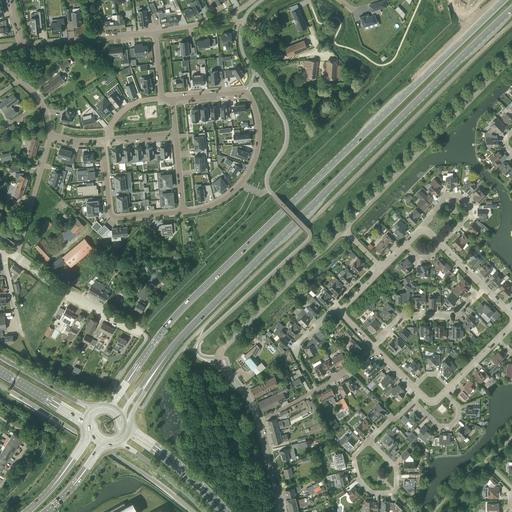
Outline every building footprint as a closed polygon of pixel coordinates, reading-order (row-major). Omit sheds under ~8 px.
[(170,1),(172,4),(173,6),(175,10),(179,8),(175,0),(171,0),(172,0),(170,1)] [(199,13),(197,9),(199,8),(199,9),(204,6),(201,0),(195,0),(197,4),(195,5),(184,10),(188,19),(188,18),(199,13)] [(372,11),(371,11),(372,14),(369,16),(369,14),(365,15),(360,16),(363,26),(377,22),(374,14),(381,12),(380,9),(386,7),(384,0),(375,3),(377,9),(372,11)] [(294,19),(296,19),(298,22),(296,23),(299,31),(307,27),(299,8),(297,4),(290,7),(292,11),(291,12),(294,19)] [(72,20),(73,20),(73,26),(82,25),(80,11),(72,12),(72,13),(71,13),(70,8),(66,9),(68,21),(72,20)] [(405,14),(405,13),(405,14),(403,12),(400,14),(395,9),(395,8),(394,9),(403,19),(405,14)] [(137,15),(138,21),(139,21),(140,25),(148,24),(146,9),(138,11),(138,15),(137,15)] [(41,31),(40,26),(44,26),(43,10),(36,11),(37,17),(31,18),(32,23),(30,23),(31,27),(32,27),(32,32),(41,31)] [(166,17),(165,12),(163,13),(159,14),(161,26),(167,25),(166,17)] [(170,12),(165,13),(165,12),(166,17),(167,25),(178,22),(176,12),(171,13),(170,12)] [(117,14),(117,20),(118,28),(125,27),(125,19),(123,20),(122,14),(117,14)] [(58,33),(62,33),(61,26),(64,25),(64,18),(57,19),(57,22),(51,23),(51,27),(51,29),(52,29),(52,34),(58,33)] [(118,28),(117,20),(104,21),(105,29),(118,28)] [(222,42),(225,42),(226,46),(231,45),(230,41),(232,41),(231,33),(229,33),(229,32),(224,33),(224,34),(222,34),(222,42)] [(204,39),(198,40),(199,48),(210,47),(210,46),(215,45),(215,38),(210,39),(209,38),(204,38),(204,39)] [(180,49),(182,49),(182,53),(189,52),(189,54),(195,54),(194,46),(191,46),(191,42),(186,43),(186,40),(180,41),(180,49)] [(298,42),(298,43),(285,48),(288,56),(307,49),(304,40),(298,42)] [(148,53),(147,45),(142,45),(142,44),(134,44),(135,48),(130,48),(131,56),(140,56),(140,54),(148,53)] [(113,47),(113,46),(108,47),(109,56),(122,55),(123,60),(121,60),(122,65),(129,65),(128,60),(127,49),(122,50),(122,47),(113,47)] [(73,62),(70,57),(60,65),(63,70),(71,64),(73,62)] [(326,62),(326,78),(341,79),(342,66),(337,65),(337,59),(330,58),(330,62),(326,62)] [(308,60),(304,60),(303,67),(307,68),(306,77),(316,78),(317,67),(318,67),(318,61),(308,60)] [(224,70),(225,77),(236,76),(238,79),(244,74),(239,65),(232,70),(224,70)] [(206,82),(205,66),(204,66),(205,70),(202,71),(202,73),(202,74),(193,75),(193,74),(192,75),(193,79),(192,79),(192,84),(193,84),(193,85),(198,84),(198,85),(198,84),(203,84),(203,82),(206,82)] [(216,83),(216,82),(219,82),(219,83),(219,80),(223,80),(222,71),(218,71),(218,70),(217,70),(218,71),(214,71),(214,72),(210,72),(211,75),(208,76),(209,80),(211,80),(212,83),(215,83),(216,83)] [(176,79),(176,84),(179,84),(179,85),(181,85),(181,86),(187,85),(187,81),(190,81),(189,72),(184,73),(184,76),(180,77),(180,78),(176,79)] [(63,75),(61,76),(59,74),(41,88),(46,94),(56,87),(57,88),(65,81),(64,80),(66,78),(66,77),(65,75),(63,75)] [(128,96),(129,95),(130,98),(130,97),(135,95),(134,94),(137,93),(136,92),(138,91),(136,85),(134,86),(133,84),(135,83),(132,75),(131,75),(131,76),(128,77),(130,84),(126,86),(126,85),(125,85),(127,90),(125,91),(128,96)] [(150,78),(143,78),(144,82),(142,82),(143,88),(144,88),(145,93),(146,93),(146,94),(150,93),(150,92),(152,92),(151,87),(152,87),(152,82),(151,83),(150,78)] [(110,93),(112,95),(108,98),(110,100),(110,101),(111,100),(111,101),(111,102),(111,101),(112,102),(112,103),(112,102),(113,103),(113,104),(113,103),(115,106),(122,101),(120,98),(120,97),(120,98),(119,97),(122,94),(117,85),(112,89),(114,91),(110,93)] [(17,100),(13,94),(0,103),(0,106),(6,114),(7,113),(10,117),(17,113),(13,108),(12,109),(10,106),(17,100)] [(101,105),(97,109),(105,118),(109,114),(108,114),(110,112),(108,109),(107,107),(109,105),(104,99),(99,102),(101,105)] [(234,111),(231,111),(231,119),(235,118),(235,112),(245,111),(245,105),(234,106),(234,111)] [(227,119),(231,119),(231,111),(227,111),(226,106),(220,106),(221,112),(221,117),(227,117),(227,119)] [(210,107),(211,113),(211,118),(217,118),(218,120),(221,120),(221,117),(221,112),(217,112),(217,107),(210,107)] [(504,115),(502,117),(505,121),(509,124),(510,123),(511,123),(511,122),(511,121),(511,118),(509,116),(511,114),(506,109),(505,107),(503,110),(505,112),(503,114),(504,115)] [(212,121),(211,118),(211,113),(208,113),(207,108),(201,108),(201,115),(202,119),(208,119),(208,121),(212,121)] [(99,117),(92,109),(90,110),(91,114),(83,116),(83,117),(82,118),(82,119),(81,119),(82,124),(83,123),(84,125),(85,124),(85,125),(85,124),(93,122),(93,123),(93,122),(95,122),(95,120),(98,117),(99,117)] [(64,121),(63,122),(66,123),(67,122),(70,123),(71,117),(73,118),(74,111),(67,110),(66,115),(62,114),(61,121),(64,121)] [(202,119),(201,115),(198,115),(197,110),(191,110),(192,116),(190,116),(190,120),(192,120),(192,121),(198,120),(198,123),(202,122),(202,119)] [(490,126),(494,130),(496,132),(497,131),(499,134),(504,129),(504,128),(506,126),(505,125),(497,117),(493,121),(494,122),(490,126)] [(240,130),(234,130),(234,134),(235,141),(234,141),(239,141),(239,143),(246,142),(245,140),(250,140),(250,139),(249,139),(249,133),(240,133),(240,130)] [(195,143),(207,142),(206,132),(199,133),(200,136),(195,136),(195,139),(194,139),(194,143),(195,143)] [(486,141),(486,144),(486,148),(490,148),(490,147),(494,146),(494,145),(498,145),(498,139),(493,139),(492,139),(492,134),(490,134),(486,133),(484,132),(484,138),(485,138),(485,141),(486,141)] [(35,155),(39,140),(29,137),(27,142),(28,142),(26,152),(35,155)] [(208,152),(207,142),(195,143),(196,150),(201,150),(201,153),(208,152)] [(161,153),(157,154),(158,160),(164,160),(164,157),(169,156),(169,152),(167,152),(167,146),(166,146),(166,145),(161,146),(160,146),(161,153)] [(236,150),(234,156),(238,158),(239,156),(246,159),(246,157),(247,157),(249,154),(248,154),(248,152),(241,149),(241,148),(241,146),(232,146),(232,149),(236,150)] [(135,148),(136,155),(136,158),(140,158),(141,161),(147,160),(147,158),(147,154),(142,154),(142,147),(141,147),(136,147),(136,148),(135,148)] [(147,154),(147,158),(151,158),(152,161),(158,160),(157,154),(153,154),(153,147),(152,147),(147,147),(147,148),(146,148),(147,154)] [(72,151),(60,148),(59,151),(58,151),(57,156),(69,160),(68,163),(72,164),(75,155),(71,154),(72,151)] [(125,156),(125,159),(129,159),(130,162),(136,161),(136,158),(136,155),(131,155),(131,148),(130,148),(125,148),(125,149),(124,149),(125,156)] [(125,160),(125,159),(125,156),(120,156),(120,149),(119,149),(114,149),(114,150),(113,150),(114,157),(112,157),(112,161),(118,160),(119,163),(125,162),(125,160)] [(495,153),(490,157),(489,158),(494,162),(492,164),(496,168),(502,162),(499,159),(503,156),(498,151),(496,154),(495,153)] [(0,159),(1,159),(2,163),(12,161),(10,152),(0,154),(0,155),(0,159)] [(84,163),(86,162),(86,166),(93,165),(93,162),(94,162),(94,160),(94,154),(94,155),(93,153),(88,153),(88,152),(83,153),(83,155),(83,156),(84,161),(84,163)] [(196,163),(208,162),(207,155),(208,155),(208,152),(201,153),(201,156),(195,156),(196,163)] [(229,172),(236,177),(239,172),(241,168),(239,166),(241,164),(241,163),(233,161),(233,162),(226,158),(224,161),(230,166),(231,165),(233,166),(229,172)] [(511,173),(511,171),(511,170),(511,169),(511,167),(511,166),(511,163),(510,161),(509,162),(506,165),(503,162),(498,167),(506,174),(507,172),(509,174),(511,173)] [(208,162),(196,163),(196,164),(195,164),(196,168),(197,168),(197,170),(202,169),(202,173),(209,172),(208,162)] [(87,168),(88,169),(77,170),(78,175),(83,175),(83,180),(96,179),(95,173),(95,172),(95,171),(94,171),(94,167),(87,167),(87,168)] [(59,186),(60,181),(63,182),(66,171),(57,168),(56,171),(54,171),(50,183),(59,186)] [(114,183),(124,182),(124,175),(126,175),(126,172),(120,172),(120,175),(117,175),(117,176),(114,176),(114,178),(113,178),(114,183)] [(161,181),(172,180),(171,174),(164,175),(164,172),(157,172),(158,175),(161,175),(161,181)] [(15,181),(26,185),(28,178),(22,176),(23,173),(24,173),(16,173),(15,181)] [(457,177),(452,177),(452,173),(447,173),(447,175),(443,175),(443,179),(446,179),(446,183),(447,183),(447,187),(454,187),(454,185),(457,185),(457,177)] [(225,175),(222,178),(221,176),(213,182),(211,183),(213,193),(219,189),(220,191),(228,185),(227,184),(230,181),(225,175)] [(464,180),(465,182),(463,183),(465,184),(461,187),(466,192),(469,189),(471,191),(477,186),(474,184),(475,183),(472,181),(473,180),(469,176),(466,176),(464,179),(464,180)] [(437,187),(439,184),(434,179),(430,183),(432,185),(428,189),(432,193),(432,192),(435,195),(440,190),(437,187)] [(159,188),(159,191),(166,190),(166,187),(172,186),(172,180),(161,181),(162,187),(159,188)] [(26,185),(15,181),(15,182),(18,182),(14,195),(21,198),(26,185)] [(98,190),(97,190),(96,185),(93,185),(93,182),(93,185),(77,186),(78,192),(82,192),(83,195),(93,194),(93,195),(98,194),(98,190)] [(122,192),(128,192),(128,189),(125,189),(124,182),(114,183),(114,188),(115,188),(115,190),(119,190),(121,190),(122,192)] [(197,199),(199,199),(199,200),(204,200),(204,199),(205,199),(204,196),(213,195),(210,184),(201,185),(201,188),(196,189),(197,199)] [(476,199),(479,202),(486,195),(483,193),(484,192),(479,187),(472,193),(475,196),(472,198),(475,201),(476,199)] [(166,193),(166,190),(159,191),(160,194),(162,193),(163,199),(174,198),(173,192),(166,193)] [(422,201),(418,205),(424,210),(428,206),(427,205),(433,198),(429,194),(426,196),(420,190),(416,194),(422,201)] [(116,203),(126,202),(126,195),(128,195),(128,192),(122,192),(122,195),(119,195),(119,196),(116,196),(116,198),(115,198),(116,203)] [(97,201),(87,202),(88,215),(99,214),(98,209),(99,209),(98,205),(97,201)] [(482,215),(482,218),(483,219),(485,219),(486,218),(486,215),(487,215),(487,213),(491,213),(491,204),(484,204),(484,209),(477,209),(477,215),(482,215)] [(415,209),(406,218),(413,225),(418,219),(417,218),(421,214),(415,209)] [(55,239),(56,240),(54,242),(56,243),(57,241),(61,244),(67,238),(70,240),(84,226),(76,218),(65,229),(67,232),(65,233),(64,232),(63,233),(62,232),(55,239)] [(42,235),(52,225),(48,220),(37,230),(42,235)] [(96,220),(91,226),(97,231),(102,226),(96,220)] [(394,226),(396,229),(392,233),(397,238),(399,236),(400,237),(404,233),(403,232),(405,231),(403,229),(406,226),(400,220),(394,226)] [(474,221),(468,228),(470,230),(470,231),(474,235),(480,228),(482,230),(485,226),(482,223),(479,226),(474,221)] [(175,229),(175,222),(161,224),(162,234),(173,233),(172,229),(175,229)] [(380,222),(377,225),(383,231),(386,228),(380,222)] [(112,231),(108,232),(110,230),(104,224),(97,232),(103,237),(104,235),(113,235),(113,237),(128,235),(127,227),(112,228),(112,231)] [(14,241),(14,242),(16,239),(16,238),(17,237),(7,231),(7,232),(6,231),(6,230),(4,230),(4,229),(4,230),(2,230),(1,231),(1,232),(1,233),(1,234),(2,234),(3,234),(3,235),(4,235),(4,236),(13,243),(14,241)] [(383,239),(376,247),(378,249),(378,250),(378,252),(379,252),(381,252),(383,254),(391,246),(390,245),(394,241),(387,234),(382,238),(383,239)] [(459,238),(459,237),(458,237),(452,243),(459,250),(465,244),(469,239),(464,234),(459,238)] [(54,251),(55,250),(53,248),(51,250),(45,243),(47,242),(43,238),(35,246),(42,254),(41,255),(46,260),(54,252),(54,251)] [(61,255),(49,266),(54,272),(67,262),(71,267),(70,266),(92,247),(93,248),(85,238),(62,256),(61,255)] [(154,257),(147,250),(143,254),(150,261),(154,257)] [(478,256),(479,255),(476,251),(469,257),(472,259),(470,261),(475,267),(482,260),(479,258),(478,256)] [(364,263),(359,258),(350,266),(357,273),(362,268),(360,266),(361,265),(364,263)] [(402,268),(407,274),(413,268),(410,265),(412,263),(407,258),(403,262),(402,261),(399,264),(402,268)] [(437,271),(442,266),(447,272),(444,275),(447,278),(452,273),(450,270),(451,269),(442,259),(440,261),(438,259),(433,264),(436,267),(434,268),(437,271)] [(487,259),(484,262),(479,268),(481,270),(480,271),(485,277),(492,270),(489,267),(491,265),(489,263),(489,262),(487,259)] [(12,277),(15,279),(22,270),(14,264),(10,269),(13,271),(12,272),(14,274),(12,277)] [(428,275),(428,265),(420,265),(420,267),(417,267),(417,275),(420,275),(421,275),(428,275)] [(340,278),(346,284),(352,278),(351,277),(353,274),(346,267),(343,270),(345,272),(340,278)] [(100,275),(102,276),(106,271),(103,269),(95,277),(96,279),(100,275)] [(147,282),(152,286),(161,274),(156,270),(147,282)] [(494,286),(495,286),(502,280),(496,274),(498,273),(496,270),(488,278),(490,280),(489,281),(492,283),(492,284),(494,286)] [(462,296),(466,292),(468,289),(467,288),(470,285),(463,278),(459,282),(460,282),(454,288),(455,289),(462,296)] [(340,287),(343,285),(337,279),(329,288),(336,295),(341,289),(340,287)] [(87,292),(96,297),(101,290),(99,289),(102,284),(95,280),(92,285),(91,284),(87,292)] [(511,294),(511,290),(511,291),(511,290),(511,285),(510,286),(505,281),(498,287),(501,290),(500,291),(505,297),(507,295),(510,297),(511,294)] [(101,290),(96,297),(105,302),(109,294),(102,291),(105,286),(102,284),(99,289),(101,290)] [(145,300),(151,291),(144,286),(138,295),(145,300)] [(321,295),(320,295),(318,297),(318,298),(325,305),(329,301),(327,298),(328,298),(331,296),(324,289),(321,291),(323,293),(321,295)] [(406,302),(407,292),(400,292),(400,294),(396,294),(393,297),(396,299),(396,303),(400,303),(400,302),(406,302)] [(449,306),(450,305),(451,306),(456,302),(454,301),(457,298),(451,293),(444,299),(445,300),(444,302),(444,304),(447,306),(449,306)] [(425,295),(420,295),(420,294),(412,294),(412,307),(420,307),(420,304),(425,304),(425,295)] [(311,304),(307,308),(306,307),(304,309),(307,312),(309,310),(315,315),(316,315),(315,314),(317,312),(318,313),(320,310),(317,306),(319,304),(312,296),(308,301),(311,304)] [(429,298),(429,307),(437,307),(437,305),(440,305),(440,296),(433,296),(433,298),(429,298)] [(141,304),(138,302),(134,308),(141,312),(145,306),(144,305),(146,303),(143,301),(141,304)] [(493,316),(498,312),(493,307),(492,306),(487,301),(484,305),(482,305),(481,303),(476,308),(481,313),(483,311),(489,317),(492,314),(493,316)] [(391,312),(394,309),(388,302),(384,306),(385,307),(380,313),(386,319),(392,313),(391,312)] [(74,312),(66,307),(63,314),(61,316),(66,319),(66,320),(68,322),(71,317),(74,312)] [(304,326),(310,320),(307,316),(309,314),(307,312),(304,309),(297,316),(300,319),(298,321),(304,326)] [(367,319),(362,325),(364,327),(365,328),(367,328),(368,328),(373,332),(373,331),(374,332),(376,330),(376,329),(376,328),(376,329),(381,324),(378,322),(381,319),(374,313),(371,315),(373,317),(369,321),(367,319)] [(68,340),(71,341),(74,334),(75,335),(79,328),(77,327),(79,324),(81,325),(85,317),(84,317),(84,316),(83,315),(82,315),(79,314),(75,321),(75,322),(67,337),(69,338),(68,340)] [(465,321),(462,324),(469,331),(473,326),(473,327),(479,321),(474,316),(473,317),(470,314),(465,319),(467,321),(466,322),(465,321)] [(97,321),(91,318),(85,329),(92,332),(95,326),(97,321)] [(288,326),(290,327),(287,330),(294,336),(299,331),(298,330),(300,327),(295,322),(292,325),(290,323),(289,323),(288,324),(288,326)] [(103,332),(107,325),(102,323),(96,336),(98,337),(101,331),(103,332)] [(60,331),(67,334),(71,328),(64,324),(60,331)] [(107,325),(103,332),(100,339),(103,340),(105,337),(104,337),(105,333),(110,336),(114,329),(107,325)] [(404,328),(399,333),(404,339),(410,333),(412,333),(415,333),(415,326),(407,327),(405,328),(404,328)] [(425,326),(420,326),(420,335),(424,335),(424,337),(426,337),(426,340),(432,340),(432,332),(429,332),(429,327),(425,327),(425,326)] [(443,326),(441,326),(435,326),(435,336),(441,336),(441,338),(447,338),(447,330),(443,330),(443,326)] [(463,334),(463,331),(460,331),(460,327),(456,327),(456,326),(452,326),(452,329),(449,329),(449,339),(452,339),(452,337),(456,337),(456,336),(459,336),(459,338),(463,338),(463,334)] [(286,334),(283,331),(279,327),(274,331),(280,337),(276,341),(283,347),(289,342),(284,337),(286,334)] [(316,335),(315,335),(313,338),(314,338),(310,342),(309,341),(305,346),(306,348),(304,349),(306,352),(307,352),(309,355),(312,354),(313,357),(317,355),(316,352),(317,351),(314,346),(317,342),(318,343),(326,335),(320,330),(316,335)] [(3,333),(0,333),(0,338),(5,338),(5,343),(14,342),(13,335),(8,335),(5,335),(5,336),(3,336),(3,333)] [(82,340),(89,344),(92,339),(85,335),(82,340)] [(127,340),(120,336),(116,343),(114,346),(114,347),(113,350),(117,352),(119,349),(117,348),(119,344),(123,347),(127,340)] [(390,348),(389,349),(393,352),(398,347),(400,349),(404,345),(398,338),(394,342),(392,340),(387,345),(390,348)] [(349,349),(355,355),(361,348),(351,339),(349,341),(351,344),(352,343),(353,345),(349,349)] [(253,370),(256,367),(258,365),(257,365),(252,359),(256,356),(258,352),(260,348),(257,344),(244,355),(246,359),(245,360),(246,362),(241,366),(245,371),(250,367),(253,370)] [(343,355),(347,353),(341,348),(339,349),(341,353),(332,358),(336,365),(346,360),(343,355)] [(490,359),(495,363),(499,368),(505,361),(502,358),(504,357),(498,352),(490,359)] [(439,364),(439,355),(432,355),(432,358),(424,358),(424,362),(429,362),(429,367),(435,367),(435,364),(439,364)] [(448,375),(457,366),(452,361),(451,362),(447,357),(442,362),(446,367),(443,370),(448,375)] [(377,364),(377,365),(374,362),(374,363),(372,361),(371,361),(368,359),(361,366),(364,369),(365,367),(367,370),(368,369),(370,371),(370,372),(373,375),(381,367),(377,364)] [(314,367),(318,376),(326,372),(325,369),(332,366),(329,360),(322,363),(314,367)] [(417,371),(418,372),(421,369),(419,366),(420,365),(417,362),(416,363),(413,360),(409,365),(407,363),(403,367),(408,372),(410,370),(413,372),(415,370),(416,372),(417,371)] [(258,365),(256,367),(260,371),(265,367),(261,362),(257,365),(258,365)] [(295,371),(297,375),(294,376),(293,375),(290,377),(296,387),(303,383),(299,377),(302,375),(299,368),(295,371)] [(479,370),(474,375),(480,382),(483,379),(485,382),(491,377),(484,371),(482,373),(479,370)] [(379,377),(377,380),(380,382),(380,381),(386,387),(394,380),(393,380),(394,379),(391,376),(391,377),(387,374),(386,375),(384,373),(379,377)] [(251,388),(256,397),(279,385),(275,376),(251,388)] [(354,391),(359,388),(355,381),(352,382),(350,379),(345,382),(350,391),(353,389),(354,391)] [(473,384),(470,380),(464,386),(463,385),(460,388),(462,390),(457,394),(464,401),(469,396),(467,394),(473,388),(471,386),(473,384)] [(347,393),(350,391),(345,382),(340,384),(342,388),(339,389),(343,397),(348,394),(347,393)] [(387,396),(392,392),(397,397),(399,399),(405,394),(403,391),(404,390),(398,384),(395,387),(394,387),(393,388),(392,387),(385,394),(387,396)] [(278,393),(258,402),(262,411),(287,399),(283,392),(288,390),(285,385),(276,389),(278,393)] [(331,402),(332,401),(334,400),(332,396),(335,395),(331,388),(318,395),(321,402),(329,398),(331,402)] [(338,408),(343,405),(344,407),(348,405),(343,397),(340,399),(336,402),(335,402),(337,406),(338,408)] [(318,412),(314,404),(312,400),(309,401),(312,406),(315,413),(318,412)] [(369,414),(371,416),(371,417),(374,419),(377,422),(380,418),(383,416),(384,415),(382,413),(385,410),(378,403),(375,406),(376,407),(369,414)] [(473,404),(473,407),(466,407),(466,416),(471,416),(471,417),(476,417),(475,410),(479,410),(479,404),(473,404)] [(311,409),(310,407),(289,418),(290,421),(300,415),(302,418),(308,415),(313,412),(311,409)] [(414,426),(420,419),(414,413),(408,419),(407,418),(408,418),(405,415),(400,419),(405,424),(409,421),(414,426)] [(277,424),(276,418),(268,420),(270,428),(286,423),(285,420),(278,422),(279,423),(277,424)] [(356,430),(359,433),(359,434),(360,435),(361,436),(362,435),(363,436),(368,431),(367,430),(372,425),(366,418),(361,423),(360,423),(355,428),(356,430)] [(272,435),(280,433),(279,429),(290,426),(288,419),(285,420),(286,423),(270,428),(272,435)] [(335,419),(328,423),(332,430),(339,426),(335,419)] [(428,429),(424,425),(419,429),(421,431),(417,435),(426,443),(430,439),(428,438),(432,434),(428,431),(426,430),(428,429)] [(463,439),(466,436),(472,430),(466,425),(463,428),(461,426),(456,432),(459,435),(456,438),(460,442),(463,439)] [(394,432),(391,429),(387,433),(388,434),(382,440),(385,443),(386,442),(388,444),(386,446),(388,448),(387,449),(393,455),(397,451),(394,448),(397,446),(394,442),(393,442),(392,441),(394,439),(391,437),(394,434),(394,432)] [(342,445),(348,450),(354,445),(353,444),(359,437),(353,432),(347,438),(348,439),(342,445)] [(412,443),(418,438),(412,432),(407,437),(412,443)] [(10,437),(19,442),(22,438),(13,433),(10,437)] [(280,433),(272,435),(274,444),(289,440),(287,434),(281,436),(280,433)] [(437,437),(437,441),(437,442),(442,442),(442,447),(445,447),(445,445),(452,445),(452,435),(450,436),(450,434),(446,434),(443,434),(439,434),(439,437),(437,437)] [(19,442),(10,437),(8,441),(17,447),(19,442)] [(14,451),(17,447),(8,441),(5,446),(14,451)] [(2,450),(11,456),(14,451),(5,446),(2,450)] [(283,460),(289,459),(290,462),(289,462),(290,462),(295,460),(293,450),(290,451),(290,448),(283,450),(279,451),(280,453),(281,453),(283,460)] [(0,454),(8,460),(11,456),(2,450),(0,453),(0,454)] [(409,470),(413,470),(414,470),(414,462),(413,462),(413,459),(409,455),(410,453),(407,450),(401,456),(404,459),(405,459),(405,460),(406,460),(406,462),(404,462),(404,464),(403,464),(403,467),(404,467),(404,470),(409,470)] [(334,454),(332,455),(334,464),(333,464),(334,468),(335,468),(337,467),(338,468),(339,469),(338,467),(345,466),(344,463),(345,463),(343,455),(342,455),(342,452),(335,454),(335,452),(334,454)] [(0,460),(6,464),(8,460),(0,454),(0,460)] [(283,468),(286,477),(293,475),(292,470),(296,469),(295,466),(291,467),(283,468)] [(347,474),(345,474),(344,475),(343,471),(330,474),(331,480),(336,479),(338,487),(344,486),(344,484),(349,483),(347,474)] [(404,487),(409,493),(413,489),(413,486),(415,486),(415,483),(421,483),(421,478),(420,478),(420,474),(409,474),(409,477),(408,478),(408,480),(406,479),(406,481),(404,481),(404,487)] [(498,482),(492,476),(490,479),(492,481),(488,485),(488,487),(485,487),(485,497),(488,497),(498,497),(500,497),(500,493),(498,493),(498,487),(494,487),(494,486),(495,485),(496,485),(498,482)] [(322,477),(316,480),(318,482),(319,485),(325,482),(322,477)] [(318,482),(313,485),(306,488),(308,492),(313,489),(315,488),(319,486),(319,485),(318,482)] [(287,495),(287,496),(295,494),(294,491),(301,489),(300,485),(285,489),(286,492),(285,493),(286,495),(287,495)] [(349,496),(353,500),(355,502),(362,495),(356,490),(357,489),(354,486),(347,493),(350,496),(349,496)] [(345,493),(343,490),(336,495),(338,498),(345,493)] [(306,497),(304,498),(297,500),(298,501),(296,502),(295,497),(287,499),(288,506),(304,502),(307,501),(306,497)] [(389,511),(389,510),(392,510),(394,511),(398,511),(400,510),(401,511),(404,507),(397,500),(393,503),(394,503),(393,504),(391,502),(389,502),(389,501),(387,501),(385,500),(384,501),(381,501),(381,511),(389,511)] [(373,502),(373,501),(365,501),(365,504),(364,504),(364,508),(365,508),(365,511),(373,511),(373,510),(378,510),(378,502),(373,502)] [(160,511),(159,510),(154,511),(135,511),(130,503),(126,505),(124,502),(105,511),(160,511)] [(305,506),(304,502),(288,506),(289,511),(293,511),(298,511),(297,506),(299,505),(299,507),(305,506)] [(497,511),(497,510),(497,508),(499,508),(499,503),(495,503),(495,502),(490,502),(490,503),(487,503),(487,508),(487,510),(488,511),(490,511),(489,511),(499,511),(498,511),(497,511)]
